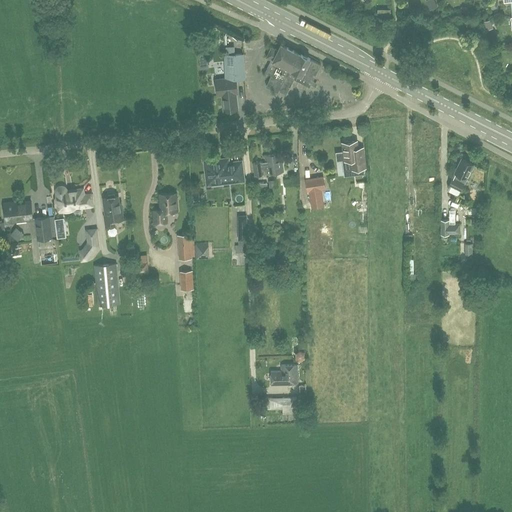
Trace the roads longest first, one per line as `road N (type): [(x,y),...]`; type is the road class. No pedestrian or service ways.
road 1 (unclassified): [(0,154),(349,113),(365,104),(382,74)]
road 2 (secondary): [(511,140),(382,74)]
road 3 (track): [(415,91),(412,235)]
road 4 (secondary): [(382,74),(258,11)]
